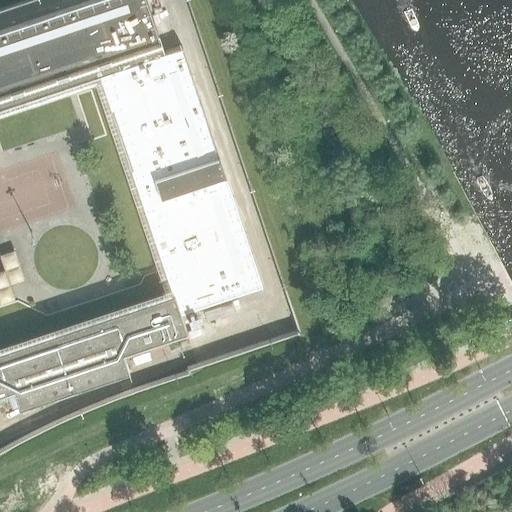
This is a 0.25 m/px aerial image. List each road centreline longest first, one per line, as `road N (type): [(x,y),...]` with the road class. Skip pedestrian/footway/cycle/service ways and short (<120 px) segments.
road 1 (primary): [(511,369),(209,511)]
road 2 (primary): [(306,511),(511,410)]
